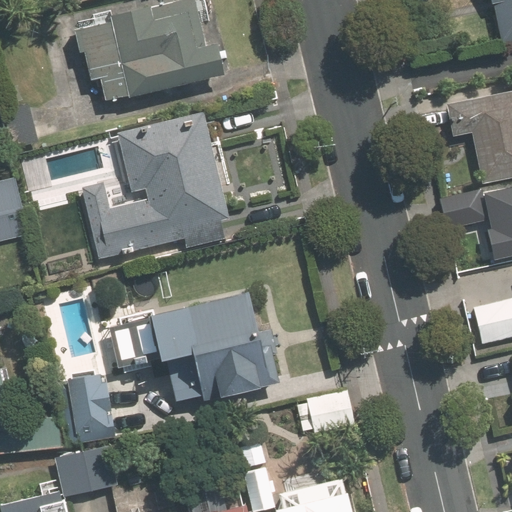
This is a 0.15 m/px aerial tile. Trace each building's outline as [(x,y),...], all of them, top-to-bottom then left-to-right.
[(231,69),(224,39),(210,42),(200,0),(158,0),(79,18),(92,76),(105,73),(110,96),(231,69)] [(511,0),(496,0),(505,39),(511,37),(511,0)] [(488,180),(511,174),(511,86),(452,98),(459,132),(477,129),(488,180)] [(35,98),(7,104),(16,146),(44,140),(35,98)] [(86,183),(103,256),(187,236),(189,246),(230,237),(225,217),(234,215),(209,108),(123,127),(137,188),(149,185),(151,195),(114,203),(108,178),(86,183)] [(0,179),(0,239),(29,234),(17,176),(0,179)] [(511,182),(491,186),(498,222),(490,224),(495,253),(511,249),(511,182)] [(484,185),(444,193),(451,225),(490,217),(484,185)] [(264,283),(162,305),(183,398),(285,376),(264,283)] [(511,333),(511,295),(476,303),(484,339),(511,333)] [(0,419),(17,416),(0,344),(0,419)] [(116,435),(106,370),(63,376),(73,441),(116,435)] [(358,417),(351,386),(310,395),(317,426),(358,417)] [(67,416),(27,417),(28,446),(67,445),(67,416)] [(0,511),(78,511),(74,492),(120,481),(111,441),(57,454),(64,486),(0,501),(0,511)] [(268,459),(264,442),(242,447),(245,464),(268,459)] [(256,509),(279,504),(270,463),(247,468),(256,509)] [(287,502),(282,503),(283,511),(365,511),(364,508),(359,509),(351,473),(284,488),(287,502)] [(255,511),(252,497),(192,511),(255,511)]
